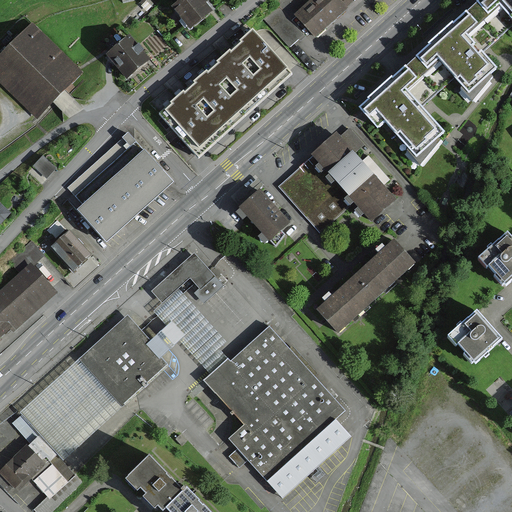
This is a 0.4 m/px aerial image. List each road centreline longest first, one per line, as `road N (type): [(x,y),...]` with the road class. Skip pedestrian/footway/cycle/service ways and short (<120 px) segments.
road 1 (primary): [(204,196),(422,0)]
road 2 (primary): [(0,383),(204,196)]
road 3 (residential): [(126,108),(256,0)]
road 4 (residential): [(0,244),(110,125)]
road 5 (residential): [(0,178),(66,126),(86,117),(110,125)]
